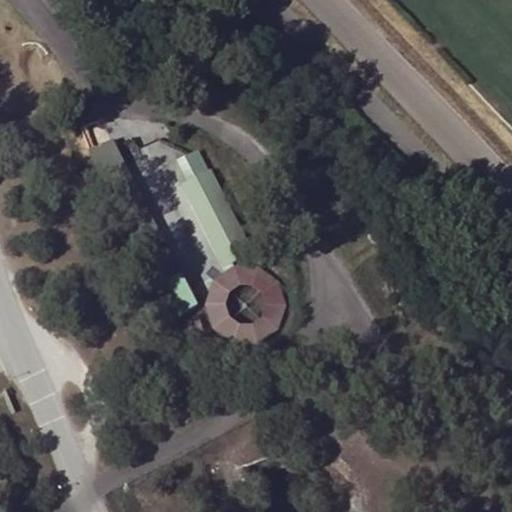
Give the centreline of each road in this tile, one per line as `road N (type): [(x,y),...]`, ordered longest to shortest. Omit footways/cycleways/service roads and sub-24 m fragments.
road 1 (unknown): [(24,0),(88,77),(121,102),(231,133),(278,180),(355,300),(319,355),(280,394),(78,511)]
road 2 (unknown): [(511,257),(260,0)]
road 3 (unknown): [(324,0),(511,197)]
road 4 (unknown): [(471,511),(355,300)]
